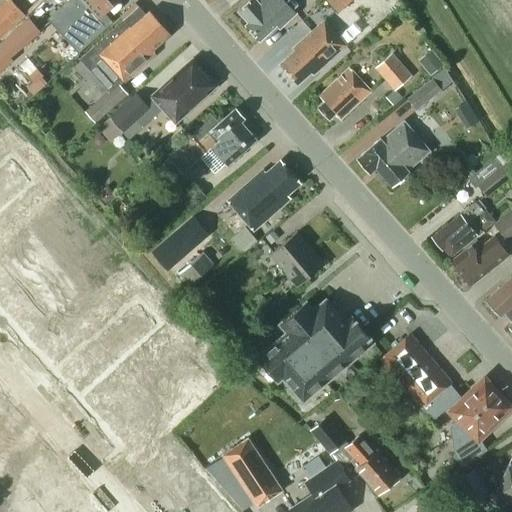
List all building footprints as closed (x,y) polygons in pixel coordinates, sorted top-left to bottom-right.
[(68,0),(48,18),(78,51),(111,22),(103,13),(116,0),(68,0)] [(296,13),(284,0),(257,0),(257,1),(256,0),(251,0),(239,11),(250,23),(247,25),(260,40),(277,25),(280,28),(296,13)] [(355,0),(328,0),(326,2),(338,16),(355,0)] [(121,78),(125,83),(157,55),(153,51),(170,36),(150,13),(146,16),(136,5),(121,19),(124,22),(81,60),(100,82),(113,70),(116,73),(112,76),(117,82),(121,78)] [(0,41),(13,30),(0,15),(0,41)] [(30,18),(0,44),(0,70),(13,60),(10,57),(40,30),(30,18)] [(312,72),(314,75),(347,45),(336,33),(325,21),(294,48),(296,50),(281,64),(299,84),(312,72)] [(358,44),(351,50),(354,54),(361,48),(358,44)] [(431,50),(419,60),(430,75),(443,64),(431,50)] [(384,99),(393,108),(403,100),(396,92),(411,78),(391,57),(375,72),(392,91),(384,99)] [(143,129),(164,109),(176,123),(215,87),(193,62),(146,104),(136,93),(98,127),(112,142),(136,121),(143,129)] [(336,114),(341,120),(371,91),(351,69),(320,97),(325,103),(319,108),(330,120),(336,114)] [(442,91),(433,80),(408,99),(417,110),(442,91)] [(95,124),(128,95),(118,84),(85,113),(95,124)] [(198,129),(167,157),(182,173),(200,158),(214,174),(226,164),(228,166),(257,140),(247,129),(242,123),(246,120),(237,110),(221,124),(214,116),(198,129)] [(0,116),(0,149),(2,152),(18,137),(0,116)] [(430,151),(405,122),(383,141),(381,139),(358,159),(370,174),(377,168),(393,186),(409,172),(408,170),(430,151)] [(45,143),(20,167),(37,185),(62,161),(45,143)] [(511,176),(511,159),(479,186),(488,196),(511,176)] [(301,185),(281,163),(262,180),(258,176),(228,203),(255,233),(291,200),(288,197),(301,185)] [(48,183),(31,198),(55,225),(72,210),(48,183)] [(183,200),(175,207),(182,216),(191,210),(207,198),(206,196),(198,186),(182,199),(183,200)] [(31,198),(15,213),(39,240),(55,225),(31,198)] [(452,256),(478,236),(494,223),(476,201),(461,213),(462,214),(433,237),(444,250),(445,248),(452,256)] [(511,210),(495,225),(509,242),(511,240),(511,210)] [(15,213),(0,226),(0,228),(23,254),(39,240),(15,213)] [(194,217),(153,252),(168,269),(208,234),(208,233),(194,218),(194,217)] [(246,226),(231,239),(243,253),(258,240),(246,226)] [(0,228),(0,261),(6,269),(23,254),(0,228)] [(73,231),(66,238),(75,247),(82,241),(73,231)] [(271,245),(279,238),(273,231),(265,238),(271,245)] [(284,271),(311,248),(298,232),(270,255),(284,271)] [(510,255),(495,236),(482,247),(477,241),(452,261),(471,285),(510,255)] [(66,238),(59,244),(67,254),(75,247),(66,238)] [(86,244),(78,251),(87,261),(94,254),(86,244)] [(311,248),(284,271),(297,287),(325,264),(311,248)] [(78,251),(71,258),(79,267),(87,261),(78,251)] [(50,252),(43,258),(52,268),(59,261),(50,252)] [(190,285),(214,264),(203,252),(179,273),(190,285)] [(115,258),(98,273),(122,300),(139,285),(115,258)] [(62,265),(55,272),(64,282),(71,275),(62,265)] [(98,273),(82,287),(106,314),(122,300),(98,273)] [(26,274),(18,280),(27,290),(35,283),(26,274)] [(508,325),(511,329),(511,275),(486,300),(501,317),(505,313),(511,321),(508,325)] [(18,280),(11,287),(20,297),(27,290),(18,280)] [(38,287),(31,294),(39,303),(47,297),(38,287)] [(82,287),(66,302),(90,329),(106,314),(82,287)] [(260,293),(253,299),(260,307),(267,302),(260,293)] [(31,294),(23,300),(32,310),(39,303),(31,294)] [(66,302),(49,317),(73,344),(90,329),(66,302)] [(327,382),(350,362),(374,343),(353,319),(346,325),(326,302),(317,309),(313,312),(306,304),(303,306),(289,317),(280,325),(288,334),(281,339),(258,359),(277,382),(283,377),(303,402),(327,382)] [(49,317),(33,332),(57,358),(73,344),(49,317)] [(175,325),(159,340),(183,366),(199,352),(175,325)] [(511,408),(485,381),(465,401),(409,336),(381,360),(433,421),(448,409),(453,412),(461,420),(453,428),(456,447),(461,452),(457,455),(464,466),(489,450),(480,439),(511,408)] [(159,340),(143,354),(167,381),(183,366),(159,340)] [(143,354),(126,369),(150,396),(167,381),(143,354)] [(126,369),(110,384),(134,410),(150,396),(126,369)] [(206,379),(199,386),(207,396),(215,389),(206,379)] [(110,384),(93,398),(117,425),(134,410),(110,384)] [(199,386),(191,393),(200,402),(207,396),(199,386)] [(369,390),(363,394),(372,405),(377,401),(369,390)] [(356,395),(350,399),(357,408),(363,403),(356,395)] [(183,400),(176,407),(184,416),(192,410),(183,400)] [(3,412),(0,415),(0,447),(12,460),(31,443),(3,412)] [(325,416),(310,429),(330,453),(346,440),(325,416)] [(159,422),(151,429),(160,438),(167,432),(159,422)] [(151,429),(144,435),(152,445),(160,438),(151,429)] [(377,453),(375,454),(360,437),(346,448),(355,459),(353,462),(359,469),(358,469),(380,495),(392,484),(394,487),(400,482),(400,475),(395,470),(393,472),(377,453)] [(255,509),(282,491),(248,438),(221,455),(255,509)] [(0,447),(0,471),(12,460),(0,447)] [(167,450),(143,471),(165,496),(199,466),(192,458),(183,467),(167,450)] [(303,467),(312,479),(327,468),(319,456),(303,467)] [(511,458),(493,501),(511,509),(511,458)] [(456,465),(450,459),(445,464),(450,470),(456,465)] [(348,511),(352,509),(338,488),(349,481),(336,462),(327,468),(312,479),(305,483),(313,495),(291,510),(292,511),(348,511)] [(199,466),(165,496),(179,511),(197,511),(211,499),(196,482),(206,473),(199,466)] [(491,496),(474,470),(456,482),(472,508),(491,496)] [(0,501),(9,494),(0,483),(0,501)] [(92,511),(80,498),(63,511),(92,511)]
